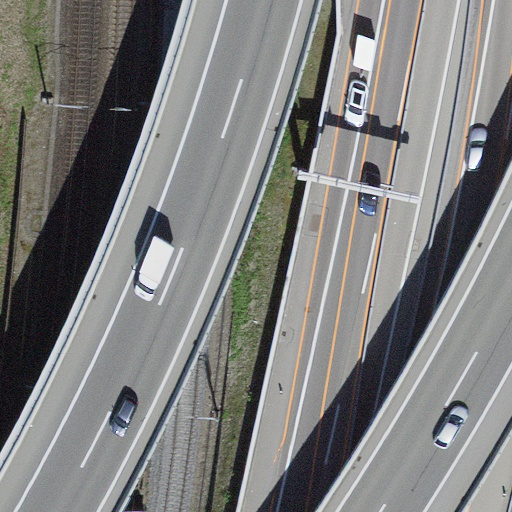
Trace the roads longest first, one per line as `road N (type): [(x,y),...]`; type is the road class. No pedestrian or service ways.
road 1 (motorway): [(262,0),(171,275),(55,511)]
road 2 (motorway): [(420,0),(315,511)]
road 3 (motorway): [(427,511),(481,291),(511,112)]
road 4 (motorway): [(379,511),(511,281)]
